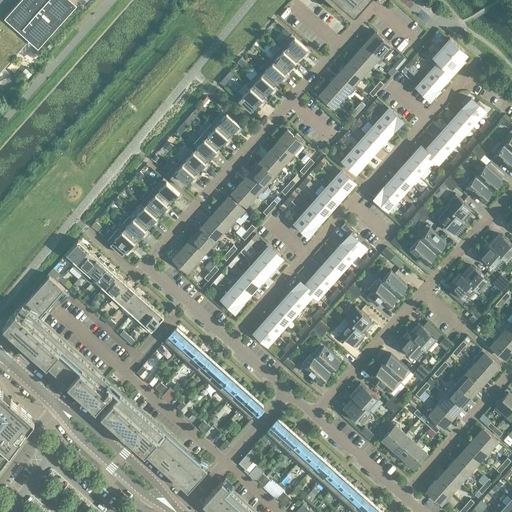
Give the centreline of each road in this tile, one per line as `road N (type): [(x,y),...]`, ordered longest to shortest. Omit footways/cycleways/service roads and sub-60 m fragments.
road 1 (residential): [(291,100),(145,264),(228,338)]
road 2 (residential): [(226,461),(56,309)]
road 3 (residential): [(420,292),(313,414)]
road 4 (residential): [(403,494),(511,374)]
road 5 (residential): [(511,187),(420,292)]
road 6 (tertiary): [(158,496),(124,453),(56,406)]
road 7 (tertiary): [(56,406),(112,467),(158,496)]
road 8 (residential): [(313,414),(403,494)]
